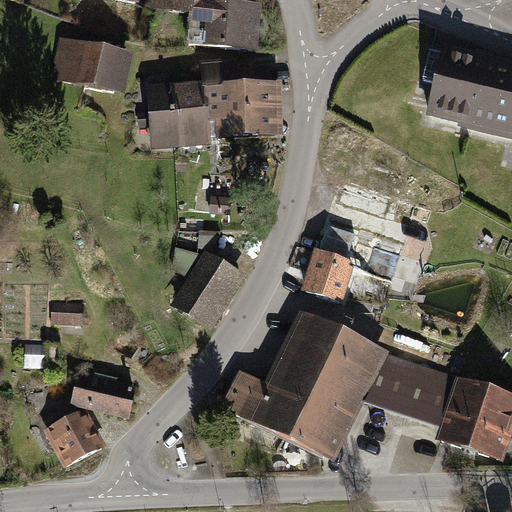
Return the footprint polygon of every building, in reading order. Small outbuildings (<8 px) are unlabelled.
[(157,0),(156,8),(190,13),(186,41),(258,50),(264,2),(248,0),(157,0)] [(64,33),(55,74),(128,90),(136,49),(64,33)] [(435,68),(423,120),(511,140),(511,65),(464,55),(461,65),(444,61),(442,70),(435,68)] [(205,62),(205,81),(212,81),(214,136),(285,134),(284,79),(239,80),(239,61),(205,62)] [(276,78),(275,61),(243,63),(244,80),(276,78)] [(212,81),(205,81),(150,83),(152,145),(214,143),(214,136),(212,81)] [(407,158),(377,149),(371,167),(401,176),(407,158)] [(325,223),(314,260),(349,270),(360,233),(325,223)] [(244,276),(202,248),(166,300),(208,328),(244,276)] [(349,270),(314,260),(301,293),(340,305),(349,270)] [(82,302),(49,302),(48,324),(82,324),(82,302)] [(300,313),(264,385),(298,403),(281,437),(333,463),(362,406),(386,357),(387,356),(300,313)] [(386,357),(362,406),(435,428),(452,376),(386,357)] [(133,385),(76,372),(69,405),(126,417),(133,385)] [(298,403),(264,385),(239,373),(222,408),(281,437),(298,403)] [(511,394),(453,375),(452,376),(435,428),(431,437),(500,460),(511,424),(511,394)] [(81,415),(43,436),(63,471),(101,451),(81,415)]
